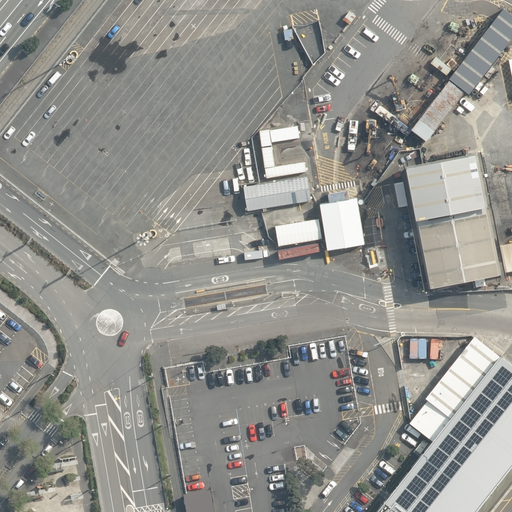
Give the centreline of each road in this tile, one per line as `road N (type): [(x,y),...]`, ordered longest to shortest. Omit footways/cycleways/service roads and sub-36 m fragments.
road 1 (unclassified): [(130,297),(287,276),(370,303)]
road 2 (unclassified): [(370,303),(143,336)]
road 3 (unclassified): [(324,511),(380,438),(370,303)]
road 4 (unknown): [(435,53),(359,155),(336,211),(299,224)]
road 5 (unknown): [(162,259),(9,145)]
road 6 (unclassified): [(135,352),(130,379),(148,511)]
road 7 (unclassified): [(113,511),(90,363)]
road 8 (unclassified): [(0,198),(115,289)]
